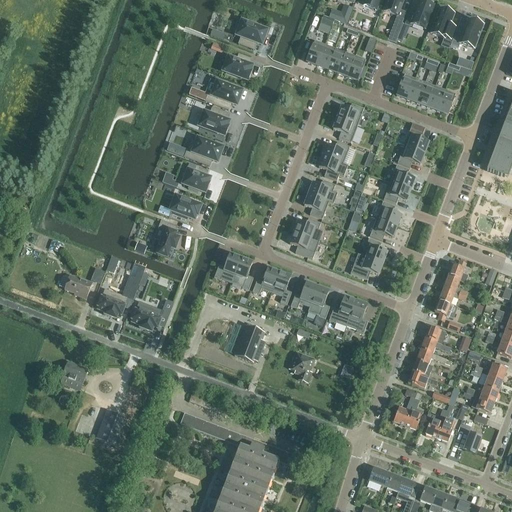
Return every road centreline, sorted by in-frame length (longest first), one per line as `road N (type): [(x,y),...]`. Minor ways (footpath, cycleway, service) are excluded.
road 1 (residential): [(326,83),(263,257),(412,313)]
road 2 (unknown): [(186,372),(209,308),(251,311),(270,329),(247,396)]
road 3 (unclassified): [(186,372),(0,302)]
road 4 (residential): [(322,425),(304,450),(188,410),(181,392),(186,372)]
road 5 (unclassified): [(322,425),(186,372)]
road 6 (residential): [(364,441),(412,313)]
road 7 (residential): [(485,486),(364,441)]
road 8 (residential): [(440,125),(326,83)]
